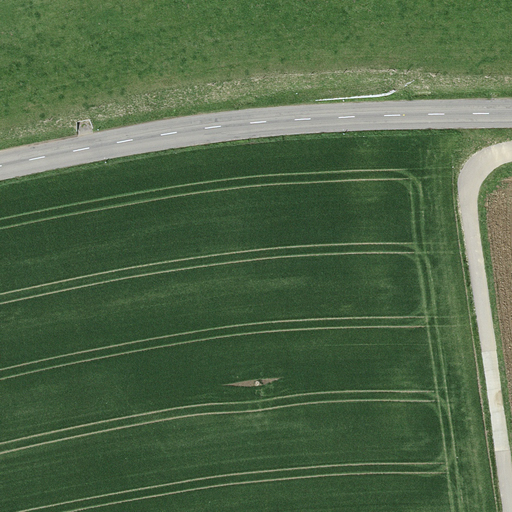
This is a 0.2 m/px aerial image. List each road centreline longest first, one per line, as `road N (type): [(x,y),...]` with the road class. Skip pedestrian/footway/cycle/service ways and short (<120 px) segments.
road 1 (secondary): [(0,168),(319,119),(511,118)]
road 2 (track): [(511,147),(465,148),(511,472)]
